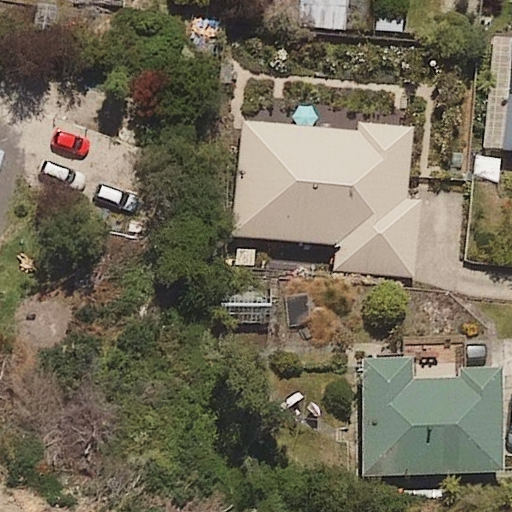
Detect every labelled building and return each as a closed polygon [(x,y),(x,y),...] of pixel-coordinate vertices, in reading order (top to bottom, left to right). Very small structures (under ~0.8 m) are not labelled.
[(345,31),(345,0),(296,0),(296,30),(345,31)] [(511,37),(486,37),(484,148),(511,148),(511,37)] [(416,200),(403,199),(406,132),(238,123),(233,239),(336,244),(334,273),(412,277),(416,200)] [(266,323),(265,289),(219,290),(220,324),(266,323)] [(405,373),(404,360),(355,362),(359,478),(495,473),(491,370),(405,373)]
